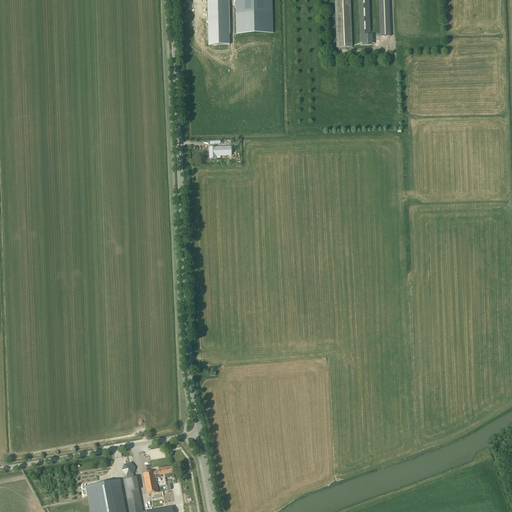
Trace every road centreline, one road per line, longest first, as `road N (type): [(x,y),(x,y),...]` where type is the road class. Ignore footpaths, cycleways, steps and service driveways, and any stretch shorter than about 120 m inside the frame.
road 1 (tertiary): [(199,432),(188,354),(173,0)]
road 2 (unclassified): [(199,432),(0,469)]
